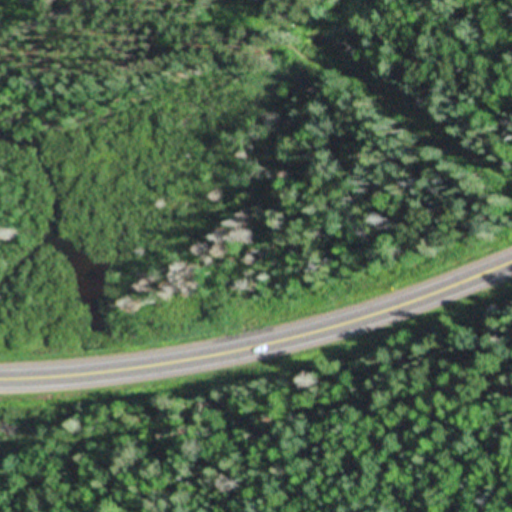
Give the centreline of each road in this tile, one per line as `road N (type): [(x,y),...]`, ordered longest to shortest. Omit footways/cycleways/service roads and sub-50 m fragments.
road 1 (primary): [(0,375),(241,349),(401,302),(511,256)]
road 2 (track): [(0,65),(93,39),(260,33)]
